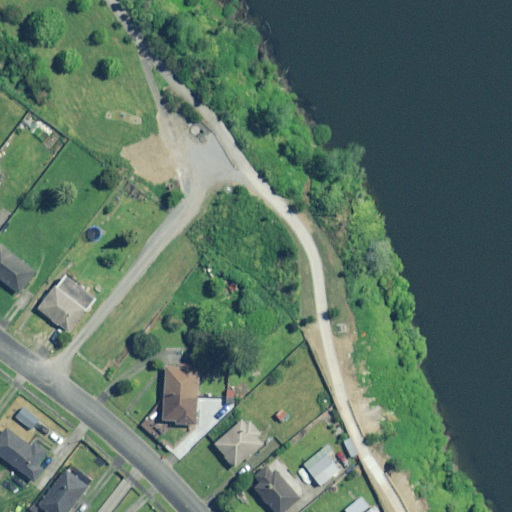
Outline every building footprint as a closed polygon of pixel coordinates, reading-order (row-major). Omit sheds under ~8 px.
[(35,272),(0,245),(0,278),(19,293),(35,272)] [(85,313),(55,288),(38,309),(69,333),(85,313)] [(195,425),(197,368),(165,367),(163,420),(175,421),(175,424),(195,425)] [(221,367),(210,367),(209,380),(220,381),(221,367)] [(39,419),(24,407),(16,417),(31,430),(39,419)] [(247,415),(213,444),(235,470),(269,441),(247,415)] [(32,447),(7,428),(0,436),(0,456),(33,481),(55,453),(37,440),(32,447)] [(340,471),(328,455),(308,470),(320,486),(340,471)] [(274,473),(268,467),(255,476),(261,484),(254,489),(274,511),(283,511),(299,498),(276,472),(274,473)] [(81,498),(89,488),(67,471),(39,507),(45,511),(89,511),(93,507),(81,498)] [(48,485),(39,479),(32,488),(41,494),(48,485)] [(361,511),(369,507),(361,497),(356,501),(351,495),(345,500),(350,506),(345,510),(346,511),(361,511)]
